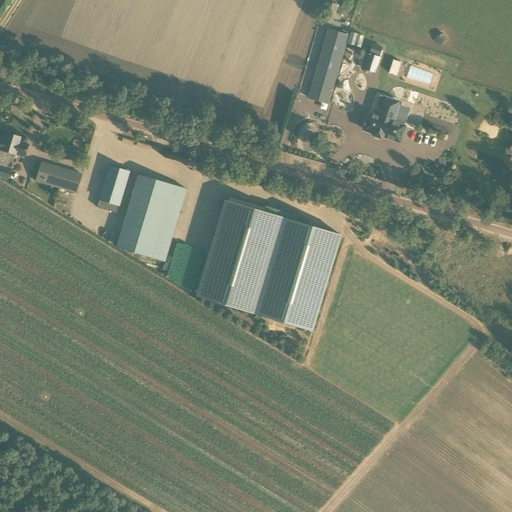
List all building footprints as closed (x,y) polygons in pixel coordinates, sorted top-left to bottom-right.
[(338,6),(327,2),(324,12),(335,16),(338,6)] [(328,104),(348,34),(328,29),(308,98),(328,104)] [(436,39),(440,46),(448,41),(444,34),(436,39)] [(382,48),(372,45),(369,53),(379,56),(382,48)] [(375,73),(380,57),(368,53),(363,69),(375,73)] [(394,61),(392,73),(400,74),(402,62),(394,61)] [(382,108),(378,118),(368,115),(363,130),(373,133),(373,135),(382,138),(382,136),(399,142),(404,127),(392,122),(398,102),(380,96),(377,107),(382,108)] [(0,166),(8,169),(12,154),(16,154),(25,157),(28,145),(19,142),(21,138),(19,137),(19,135),(14,134),(13,135),(5,133),(3,139),(0,138),(0,166)] [(76,193),(82,175),(41,162),(35,180),(76,193)] [(12,170),(0,166),(0,176),(9,179),(12,170)] [(117,213),(129,172),(110,166),(97,207),(117,213)] [(359,174),(356,187),(394,195),(396,189),(401,190),(403,184),(359,174)] [(165,262),(186,189),(139,175),(117,247),(165,262)] [(256,314),(284,218),(225,201),(197,297),(256,314)] [(312,331),(341,235),(284,218),(256,314),(312,331)]
